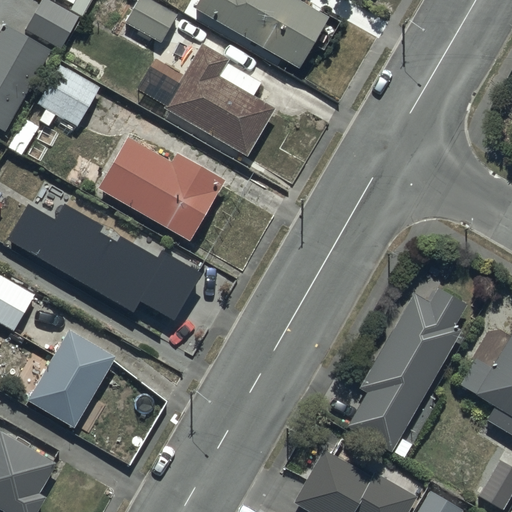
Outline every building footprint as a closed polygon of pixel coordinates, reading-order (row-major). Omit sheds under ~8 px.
[(79,13),(53,0),(39,0),(25,28),(5,18),(0,27),(0,121),(8,126),(53,40),(62,45),(79,13)] [(161,0),(136,0),(125,20),(160,40),(177,9),(161,0)] [(195,0),(194,2),(300,63),(329,11),(310,0),(195,0)] [(260,79),(228,60),(230,56),(202,39),(164,103),(247,152),(276,104),(253,90),(260,79)] [(60,61),(38,100),(47,106),(40,119),(49,124),(56,111),(79,124),(101,84),(60,61)] [(40,124),(25,116),(9,144),(24,152),(40,124)] [(173,156),(127,132),(99,183),(192,234),(225,174),(177,148),(173,156)] [(27,189),(0,237),(137,316),(143,307),(179,327),(214,266),(165,238),(161,245),(62,190),(54,204),(27,189)] [(0,270),(0,319),(15,328),(36,291),(0,270)] [(368,388),(349,421),(391,446),(464,324),(456,320),(469,299),(438,281),(429,296),(416,289),(360,383),(368,388)] [(67,324),(27,395),(75,423),(116,351),(67,324)] [(511,325),(491,362),(476,353),(462,379),(497,400),(485,420),(496,427),(499,423),(511,430),(511,325)] [(57,458),(0,425),(0,502),(17,511),(36,511),(48,493),(40,489),(57,458)] [(511,488),(511,448),(502,442),(471,494),(499,510),(511,488)] [(323,446),(293,499),(316,511),(406,511),(417,493),(374,468),(372,473),(323,446)] [(429,486),(413,511),(457,511),(462,505),(429,486)]
